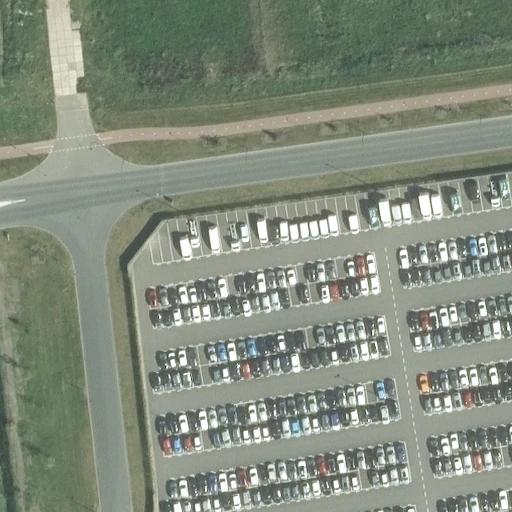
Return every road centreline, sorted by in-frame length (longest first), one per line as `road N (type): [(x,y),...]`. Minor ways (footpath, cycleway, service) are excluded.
road 1 (unclassified): [(80,192),(511,135)]
road 2 (unclassified): [(80,192),(116,511)]
